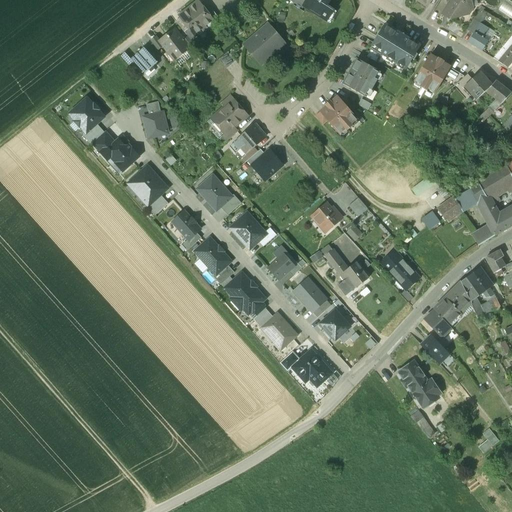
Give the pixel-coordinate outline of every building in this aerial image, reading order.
[(306,0),(288,0),(302,8),(303,7),(303,6),(306,0)] [(330,0),(306,0),(303,6),(303,7),(314,14),(329,23),(336,13),(326,7),(330,0)] [(447,0),(448,3),(451,4),(451,7),(450,10),(447,10),(445,14),(445,17),(449,19),(453,19),(454,16),(457,18),(460,17),(462,14),(464,16),(468,15),(472,9),(470,0),(447,0)] [(199,2),(189,10),(204,29),(213,22),(213,21),(208,14),(199,2)] [(204,29),(189,10),(180,17),(189,29),(194,36),(195,36),(204,29)] [(220,20),(212,10),(208,14),(213,21),(213,22),(214,24),(220,20)] [(480,24),(473,19),(466,30),(473,35),(474,33),(480,24)] [(473,35),(468,43),(482,52),(488,42),(483,39),(489,29),(480,24),(474,33),(473,35)] [(399,35),(385,26),(381,33),(379,32),(375,38),(377,39),(373,46),(382,51),(381,54),(397,64),(405,69),(419,47),(405,38),(407,35),(401,31),(399,35)] [(267,27),(246,45),(258,59),(265,53),(271,60),(279,54),(276,51),(283,45),(267,27)] [(194,36),(189,29),(184,33),(191,42),(197,38),(195,36),(194,36)] [(190,50),(174,30),(159,41),(168,52),(170,50),(176,57),(181,53),(183,55),(190,50)] [(160,44),(153,35),(149,38),(156,47),(160,44)] [(511,36),(493,59),(507,68),(511,62),(511,36)] [(382,51),(373,46),(367,56),(382,65),(384,62),(394,68),(397,64),(381,54),(382,51)] [(157,63),(145,49),(132,60),(133,62),(145,74),(157,63)] [(235,61),(227,52),(219,60),(226,69),(235,61)] [(132,60),(125,53),(121,57),(129,65),(133,62),(132,60)] [(437,60),(430,56),(414,81),(421,86),(420,87),(427,91),(428,89),(435,94),(450,68),(442,63),(443,62),(438,59),(437,60)] [(380,73),(358,60),(352,70),(351,70),(348,74),(349,75),(343,85),(366,98),(370,90),(371,91),(377,81),(376,80),(380,73)] [(491,86),(479,73),(472,80),(464,86),(465,87),(477,100),(487,91),(491,86)] [(467,75),(458,83),(463,89),(465,87),(464,86),(472,80),(467,75)] [(511,93),(496,81),(491,86),(487,91),(497,100),(502,103),(511,93)] [(229,96),(221,104),(224,108),(225,108),(234,101),(229,96)] [(357,120),(338,97),(331,103),(329,102),(325,105),(327,107),(320,113),(327,122),(339,135),(346,130),(347,132),(352,127),(351,125),(357,120)] [(98,125),(105,118),(88,99),(68,117),(85,136),(98,125)] [(502,103),(497,100),(489,109),(479,119),(483,123),(502,103)] [(234,101),(225,108),(224,108),(213,118),(221,126),(218,129),(224,135),(224,136),(234,127),(247,116),(234,101)] [(150,117),(161,114),(158,102),(146,105),(150,117)] [(327,122),(320,113),(315,117),(323,125),(327,122)] [(150,117),(144,118),(149,138),(168,134),(163,114),(161,114),(150,117)] [(511,128),(511,115),(500,127),(508,134),(511,128)] [(92,144),(105,133),(98,125),(85,136),(92,144)] [(265,137),(255,126),(236,142),(246,154),(265,137)] [(234,127),(224,136),(224,135),(222,137),(226,142),(238,132),(234,127)] [(115,143),(105,133),(92,144),(102,155),(115,143)] [(118,140),(115,143),(102,155),(111,165),(112,164),(116,164),(123,172),(139,158),(125,142),(122,144),(118,140)] [(252,166),(265,155),(261,150),(247,162),(251,167),(252,166)] [(282,166),(269,151),(265,155),(252,166),(265,181),(282,166)] [(150,205),(161,196),(167,190),(156,178),(157,177),(148,166),(130,183),(149,205),(150,205)] [(502,168),(478,184),(486,196),(511,182),(502,168)] [(217,210),(220,208),(232,198),(231,197),(213,176),(206,182),(205,187),(199,192),(205,199),(206,198),(217,210)] [(427,176),(410,189),(417,197),(433,183),(427,176)] [(492,234),(487,223),(476,229),(463,212),(478,201),(486,196),(478,184),(453,196),(436,210),(448,224),(458,217),(470,232),(476,244),(492,234)] [(168,204),(161,196),(150,205),(149,205),(147,207),(155,216),(168,204)] [(497,214),(486,196),(478,201),(489,222),(487,223),(492,234),(505,226),(497,214)] [(232,198),(220,208),(228,216),(241,204),(235,197),(231,197),(232,198)] [(367,209),(358,199),(348,207),(357,218),(367,209)] [(334,213),(326,204),(311,217),(319,226),(322,224),(328,231),(342,219),(336,212),(334,213)] [(511,205),(497,214),(505,226),(511,222),(511,205)] [(190,219),(184,212),(172,223),(188,240),(189,241),(197,234),(201,230),(196,225),(196,224),(191,218),(190,219)] [(258,243),(258,242),(266,235),(264,234),(247,215),(231,230),(248,249),(256,242),(258,243)] [(353,225),(346,232),(353,240),(360,232),(353,225)] [(266,235),(258,242),(263,247),(276,235),(270,228),(264,234),(266,235)] [(201,239),(197,234),(189,241),(188,240),(183,245),(188,251),(201,239)] [(210,239),(195,252),(215,275),(216,275),(227,265),(230,262),(210,239)] [(347,270),(329,246),(321,252),(322,252),(313,259),(317,263),(325,257),(329,262),(327,264),(331,269),(333,268),(339,276),(347,270)] [(509,246),(499,251),(503,257),(511,253),(509,246)] [(499,251),(485,259),(494,274),(505,267),(500,258),(503,257),(499,251)] [(418,279),(394,252),(381,264),(389,273),(394,279),(392,281),(401,291),(404,288),(405,289),(406,290),(405,291),(406,291),(420,278),(419,278),(418,279)] [(289,272),(295,266),(284,255),(268,270),(278,281),(289,272)] [(302,260),(295,266),(289,272),(293,276),(306,264),(302,260)] [(480,268),(489,280),(493,276),(486,262),(480,268)] [(347,270),(339,276),(344,281),(337,286),(345,297),(368,279),(356,263),(347,270)] [(216,275),(215,275),(213,276),(221,285),(234,273),(227,265),(216,275)] [(489,280),(480,268),(473,273),(486,291),(489,289),(493,286),(489,280)] [(486,291),(473,273),(461,282),(470,302),(476,298),(486,291)] [(250,284),(242,275),(226,289),(233,297),(234,297),(244,308),(243,308),(248,314),(252,311),(261,302),(264,300),(254,289),(253,289),(250,286),(250,284)] [(313,312),(326,301),(326,300),(308,279),(294,292),(303,303),(304,302),(313,312)] [(446,297),(459,312),(470,302),(461,282),(446,297)] [(413,299),(406,291),(405,291),(406,290),(405,289),(399,294),(408,303),(413,299)] [(489,289),(486,291),(490,297),(490,298),(494,296),(489,289)] [(446,297),(434,309),(435,310),(434,311),(450,328),(462,315),(459,312),(446,297)] [(476,298),(470,302),(477,317),(492,310),(488,303),(492,301),(491,300),(479,305),(476,298)] [(495,298),(491,300),(492,301),(488,303),(492,310),(499,307),(495,298)] [(329,316),(335,311),(342,304),(338,300),(331,306),(325,312),(329,316)] [(325,312),(331,306),(326,301),(313,312),(312,313),(317,318),(325,312)] [(261,302),(252,311),(257,317),(265,309),(266,308),(261,302)] [(257,317),(254,320),(262,329),(264,327),(273,318),(265,309),(257,317)] [(350,328),(335,311),(329,316),(320,324),(335,341),(350,328)] [(450,328),(434,311),(424,320),(437,334),(442,338),(451,329),(450,328)] [(296,336),(277,315),(273,318),(264,327),(275,340),(275,343),(281,350),(296,336)] [(462,340),(463,343),(468,350),(475,343),(477,345),(479,344),(477,342),(478,341),(470,333),(466,337),(462,340)] [(437,334),(433,338),(444,350),(448,345),(442,338),(437,334)] [(433,338),(431,336),(420,345),(437,363),(447,353),(444,350),(433,338)] [(468,350),(463,343),(460,345),(465,353),(468,350)] [(300,360),(292,367),(293,367),(305,381),(310,376),(313,378),(313,381),(315,384),(319,384),(331,373),(311,350),(300,360)] [(292,352),(279,364),(287,373),(293,367),(292,367),(300,360),(292,352)] [(425,382),(413,366),(401,373),(413,391),(419,387),(423,394),(417,398),(421,404),(437,393),(427,380),(425,382)] [(418,411),(410,416),(427,438),(434,433),(418,411)] [(489,429),(483,434),(488,440),(479,447),(484,454),(499,442),(489,429)]
